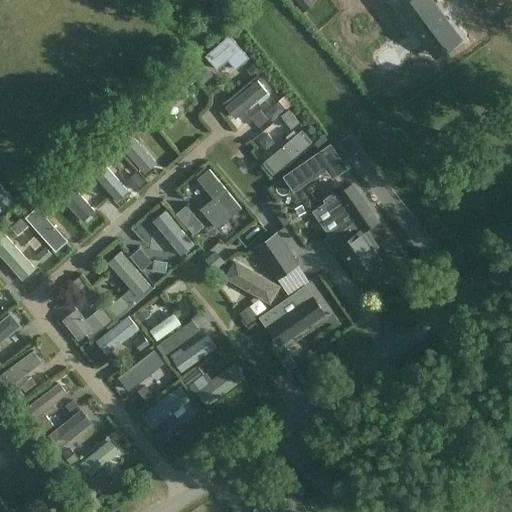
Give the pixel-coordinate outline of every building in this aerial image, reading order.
[(434,53),(457,36),(429,0),(405,0),(399,5),(434,53)] [(231,35),(207,57),(219,70),(230,61),(238,70),(251,58),(231,35)] [(187,85),(180,77),(152,100),(160,109),(187,85)] [(237,120),(270,93),(259,80),(227,107),(237,120)] [(154,149),(132,125),(115,140),(137,164),(154,149)] [(278,132),(257,149),(268,162),(289,145),(278,132)] [(332,147),(305,166),(314,180),(328,171),(334,180),(348,171),(332,147)] [(87,165),(113,193),(123,184),(98,155),(87,165)] [(211,169),(198,180),(231,220),(244,209),(211,169)] [(300,169),(286,179),(295,193),(310,183),(300,169)] [(97,212),(68,179),(56,190),(85,222),(97,212)] [(352,184),(338,194),(363,230),(365,229),(377,220),(352,184)] [(36,194),(24,199),(29,210),(41,205),(36,194)] [(363,230),(338,194),(333,197),(332,195),(323,201),(326,205),(319,210),(335,234),(326,240),(334,252),(339,249),(357,275),(380,258),(372,248),(376,245),(365,229),(363,230)] [(27,218),(57,253),(70,242),(39,208),(27,218)] [(197,247),(166,210),(154,220),(184,257),(197,247)] [(299,265),(277,232),(255,247),(277,280),(299,265)] [(0,254),(24,282),(37,270),(7,236),(0,242),(0,254)] [(326,242),(312,247),(318,264),(332,259),(326,242)] [(138,297),(151,286),(121,251),(108,263),(138,297)] [(163,287),(177,277),(171,268),(157,278),(163,287)] [(113,286),(100,295),(108,307),(122,297),(113,286)] [(165,294),(172,306),(184,298),(176,286),(165,294)] [(324,312),(314,297),(304,304),(295,292),(260,317),(279,344),(324,312)] [(69,297),(54,309),(62,319),(77,307),(69,297)] [(147,329),(173,313),(167,302),(140,318),(147,329)] [(63,320),(80,341),(95,329),(78,308),(63,320)] [(174,313),(150,331),(157,341),(181,323),(174,313)] [(0,345),(23,327),(12,314),(0,323),(0,345)] [(141,330),(130,317),(97,343),(108,356),(141,330)] [(24,339),(0,357),(0,367),(6,375),(35,352),(24,339)] [(203,340),(173,362),(182,373),(211,351),(203,340)] [(168,365),(156,350),(119,378),(131,393),(168,365)] [(297,366),(288,354),(280,360),(288,371),(297,366)] [(208,408),(247,378),(236,363),(197,393),(208,408)] [(68,395),(59,383),(24,409),(32,420),(68,395)] [(179,386),(155,405),(162,413),(186,395),(179,386)] [(46,437),(56,450),(91,422),(82,410),(46,437)] [(81,465),(91,477),(120,454),(110,441),(81,465)]
